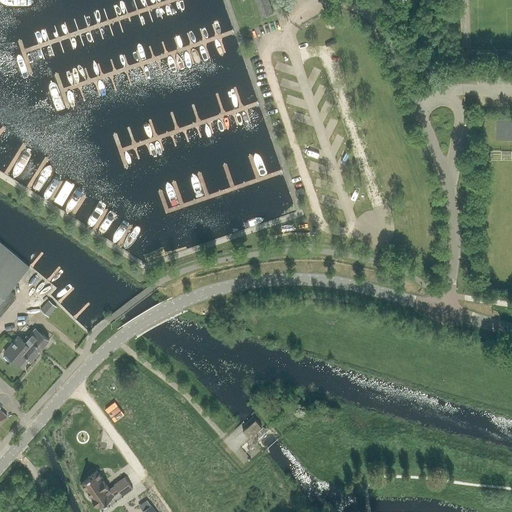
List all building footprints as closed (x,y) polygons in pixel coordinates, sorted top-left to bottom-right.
[(255,0),(261,17),(273,13),(268,0),(255,0)] [(0,314),(14,298),(14,294),(13,293),(10,290),(30,267),(0,241),(0,314)] [(48,312),(54,304),(49,300),(42,307),(48,312)] [(49,340),(35,328),(30,335),(34,338),(32,340),(26,335),(26,336),(42,349),(49,340)] [(32,361),(42,349),(26,336),(23,340),(18,336),(5,352),(21,366),(28,357),(32,361)] [(174,429),(165,417),(161,419),(157,413),(155,411),(140,422),(144,428),(138,433),(151,452),(158,446),(155,442),(174,429)] [(249,438),(262,426),(256,419),(243,431),(249,438)] [(123,496),(133,488),(125,477),(114,485),(115,485),(110,489),(97,471),(88,477),(89,479),(81,484),(86,492),(87,491),(98,507),(105,502),(106,502),(108,501),(107,500),(113,496),(116,501),(117,501),(123,497),(124,496),(123,496)]
